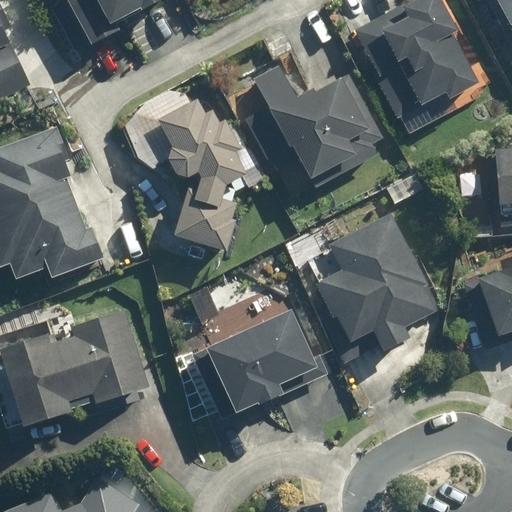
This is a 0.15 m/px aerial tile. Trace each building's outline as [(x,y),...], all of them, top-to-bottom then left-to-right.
[(164,0),(62,0),(83,39),(135,12),(137,14),(164,0)] [(454,34),(436,0),(413,0),(353,31),(397,118),(441,96),(444,103),(476,87),(450,36),(454,34)] [(511,0),(490,0),(511,42),(511,0)] [(0,101),(28,87),(1,34),(8,30),(0,13),(0,101)] [(276,67),(250,80),(265,111),(264,111),(284,151),(288,149),(309,191),(375,157),(370,146),(381,140),(348,75),(311,94),(309,91),(292,99),(276,67)] [(203,115),(195,100),(155,121),(170,149),(168,150),(165,160),(174,176),(184,180),(195,174),(198,179),(194,192),(185,189),(171,237),(225,253),(234,221),(230,220),(235,204),(220,199),(224,187),(245,176),(233,154),(239,151),(223,120),(217,124),(210,111),(203,115)] [(0,268),(5,267),(11,282),(43,270),(47,281),(101,260),(89,228),(84,230),(65,179),(68,178),(62,163),(68,161),(54,127),(0,147),(0,268)] [(511,140),(491,142),(493,186),(498,185),(500,227),(511,226),(511,140)] [(384,190),(392,206),(423,190),(415,174),(384,190)] [(438,311),(389,214),(325,247),(338,272),(311,286),(329,321),(332,319),(345,346),(369,334),(380,354),(406,341),(401,330),(438,311)] [(511,262),(508,264),(509,267),(462,284),(486,350),(511,340),(511,262)] [(0,350),(0,371),(19,430),(68,414),(65,404),(88,397),(92,407),(146,389),(121,311),(75,326),(71,313),(45,321),(49,335),(0,350)] [(288,312),(189,356),(219,422),(252,407),(253,409),(326,376),(317,356),(309,359),(288,312)]
